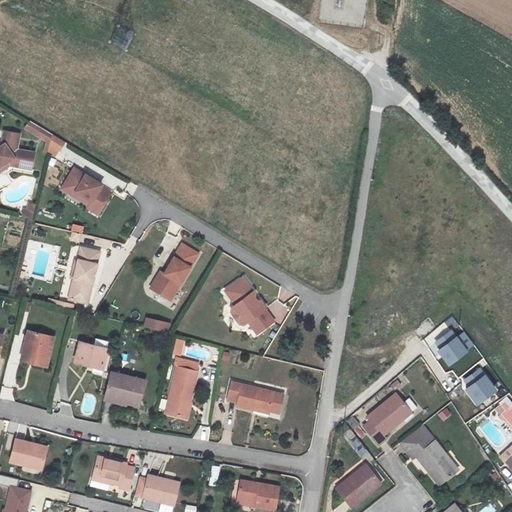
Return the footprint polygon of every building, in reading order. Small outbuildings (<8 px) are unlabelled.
[(53,134),(40,126),(36,134),(51,143),(53,134)] [(0,166),(5,163),(32,168),(35,152),(17,148),(20,133),(5,130),(2,145),(0,146),(0,166)] [(65,142),(53,134),(50,145),(59,151),(65,142)] [(59,151),(50,145),(49,152),(56,157),(59,151)] [(75,168),(65,184),(92,201),(90,205),(88,207),(99,214),(111,193),(101,187),(103,185),(75,168)] [(92,201),(65,184),(63,189),(90,205),(92,201)] [(33,219),(36,204),(26,202),(23,217),(33,219)] [(163,272),(152,289),(170,300),(199,254),(182,244),(164,273),(163,272)] [(78,259),(97,264),(100,251),(81,246),(78,259)] [(88,291),(90,292),(97,264),(78,259),(69,297),(85,301),(88,291)] [(152,289),(163,272),(161,271),(150,288),(152,289)] [(266,309),(260,301),(257,301),(255,302),(253,298),(254,297),(254,293),(243,277),(225,290),(235,305),(231,307),(231,313),(238,323),(244,324),(248,321),(257,334),(274,322),(265,309),(266,309)] [(74,304),(58,300),(57,305),(73,309),(74,304)] [(174,323),(148,316),(145,326),(169,332),(174,323)] [(55,335),(29,329),(23,357),(33,360),(34,355),(49,359),(55,335)] [(464,333),(457,338),(451,331),(436,343),(441,350),(439,351),(449,366),(467,352),(466,350),(473,345),(464,333)] [(183,356),(185,341),(176,339),(173,355),(183,356)] [(82,341),(77,359),(103,366),(108,347),(82,341)] [(179,356),(177,365),(186,367),(188,359),(179,356)] [(186,367),(177,365),(166,412),(186,417),(190,401),(197,370),(186,367)] [(480,369),(464,381),(469,388),(466,390),(478,406),(497,391),(480,369)] [(112,373),(106,393),(128,399),(127,402),(139,406),(145,381),(112,373)] [(235,403),(253,406),(253,403),(269,405),(281,407),(284,388),(229,379),(226,397),(236,399),(235,403)] [(128,399),(106,393),(105,399),(127,405),(127,402),(128,399)] [(386,434),(397,425),(395,421),(410,409),(397,393),(370,414),(373,418),(366,424),(380,442),(387,437),(386,434)] [(511,406),(511,405),(501,414),(511,425),(511,406)] [(447,407),(438,414),(443,421),(452,414),(447,407)] [(412,413),(410,409),(395,421),(397,425),(412,413)] [(441,484),(456,472),(449,462),(453,459),(426,421),(402,440),(415,457),(419,454),(441,484)] [(39,474),(44,455),(27,451),(28,446),(14,442),(8,466),(39,474)] [(45,450),(28,446),(27,451),(44,455),(45,450)] [(96,457),(91,476),(118,484),(117,488),(128,491),(134,468),(123,466),(124,463),(96,457)] [(449,462),(456,472),(460,468),(453,459),(449,462)] [(351,505),(371,489),(369,486),(379,478),(367,463),(337,487),(351,505)] [(218,487),(219,466),(210,466),(210,486),(218,487)] [(0,483),(18,487),(20,480),(0,476),(0,475),(0,483)] [(90,481),(117,488),(118,484),(91,476),(90,481)] [(369,486),(371,489),(381,481),(379,478),(369,486)] [(253,503),(253,507),(273,511),(276,487),(257,483),(257,487),(253,487),(253,483),(238,481),(234,500),(253,503)] [(161,485),(145,483),(142,502),(173,507),(177,484),(162,482),(161,485)] [(24,511),(29,492),(6,487),(0,511),(24,511)]
